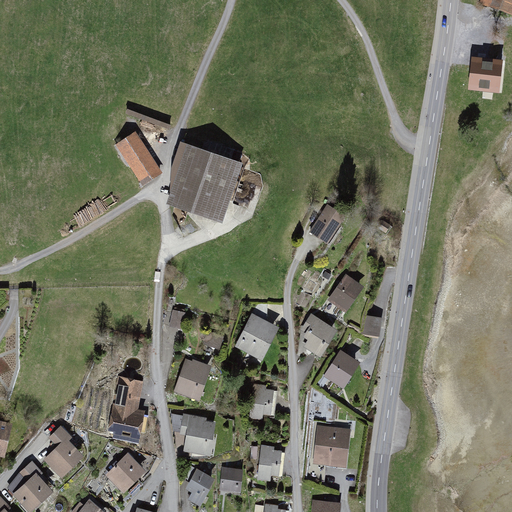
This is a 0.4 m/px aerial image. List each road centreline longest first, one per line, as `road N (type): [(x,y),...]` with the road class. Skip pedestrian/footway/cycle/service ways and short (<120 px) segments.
road 1 (secondary): [(378,511),(451,0)]
road 2 (residential): [(170,462),(157,359),(163,199)]
road 3 (residential): [(298,511),(288,306),(297,267)]
road 4 (track): [(231,0),(174,140),(163,199)]
road 5 (track): [(428,150),(409,141),(365,38),(338,0)]
